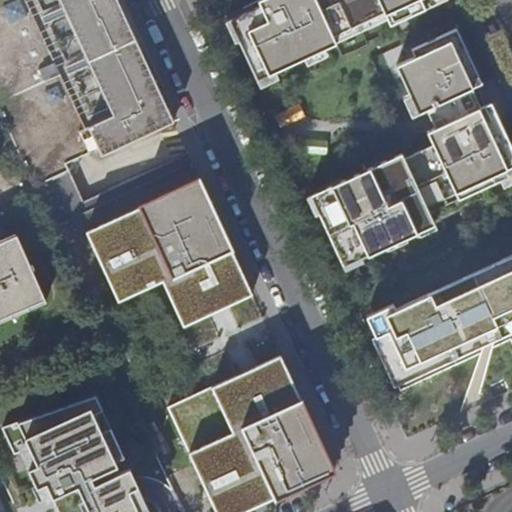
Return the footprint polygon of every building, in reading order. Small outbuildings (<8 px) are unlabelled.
[(0,0),(0,107),(35,187),(69,171),(66,164),(99,149),(102,156),(175,122),(118,0),(0,0)] [(444,1),(443,0),(261,0),(259,1),(262,6),(231,21),(240,41),(258,80),(276,72),(338,44),(334,36),(385,13),(391,26),(444,1)] [(240,41),(231,21),(227,23),(236,42),(240,41)] [(477,86),(483,83),(458,29),(412,50),(416,57),(397,66),(419,113),(433,107),(477,86)] [(276,72),(258,80),(261,86),(279,78),(276,72)] [(477,86),(433,107),(437,117),(441,126),(486,106),(481,96),(477,86)] [(511,175),(511,146),(492,103),(486,106),(441,126),(428,132),(434,145),(405,159),(402,153),(312,195),(320,213),(343,264),(361,256),(362,259),(435,224),(427,206),(457,193),(460,200),(501,181),(511,175)] [(511,183),(511,175),(501,181),(504,187),(511,183)] [(202,180),(88,232),(100,258),(107,255),(115,272),(108,276),(120,302),(164,282),(186,327),(211,315),(208,308),(226,300),(229,307),(255,295),(240,262),(233,266),(221,240),(228,237),(202,180)] [(320,213),(312,195),(308,197),(316,215),(320,213)] [(0,321),(47,301),(20,238),(0,246),(0,321)] [(361,256),(343,264),(346,270),(364,262),(362,259),(361,256)] [(394,304),(367,317),(376,337),(383,334),(405,382),(511,332),(511,256),(397,310),(394,304)] [(239,376),(169,409),(217,511),(247,511),(320,479),(318,475),(333,467),(283,355),(257,367),(261,375),(242,383),(239,376)] [(95,394),(2,425),(15,453),(29,446),(38,465),(29,470),(37,487),(47,483),(60,511),(139,511),(125,480),(134,476),(127,461),(118,465),(93,412),(102,408),(95,394)]
